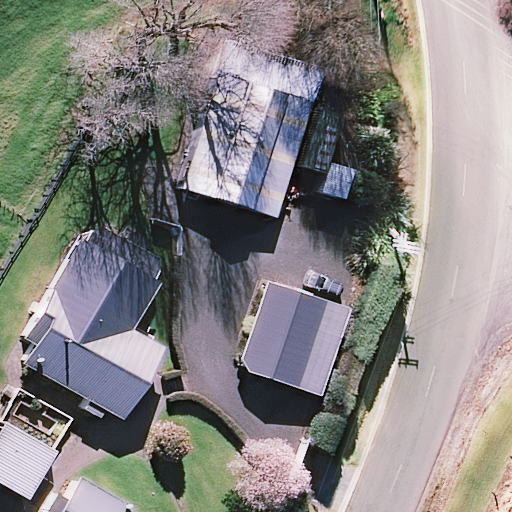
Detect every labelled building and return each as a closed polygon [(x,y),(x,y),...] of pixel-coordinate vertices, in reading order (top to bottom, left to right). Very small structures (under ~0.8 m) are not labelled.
[(335,112),(210,71),(172,186),(267,217),(284,163),(315,173),(335,112)] [(148,278),(73,237),(7,358),(112,416),(151,346),(119,329),(148,278)] [(342,310),(261,283),(233,368),(314,395),(342,310)] [(48,452),(0,424),(0,486),(22,498),(48,452)] [(120,511),(121,511),(71,481),(53,511),(120,511)]
